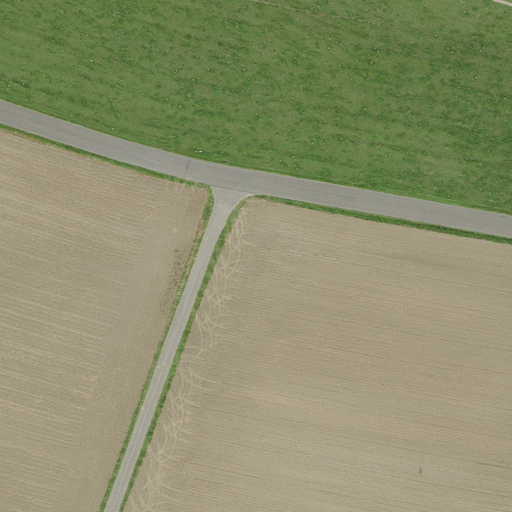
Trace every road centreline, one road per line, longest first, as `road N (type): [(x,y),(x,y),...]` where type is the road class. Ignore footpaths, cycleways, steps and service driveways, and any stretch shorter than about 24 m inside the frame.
road 1 (tertiary): [(511,227),(234,179),(0,104)]
road 2 (track): [(115,511),(234,179)]
